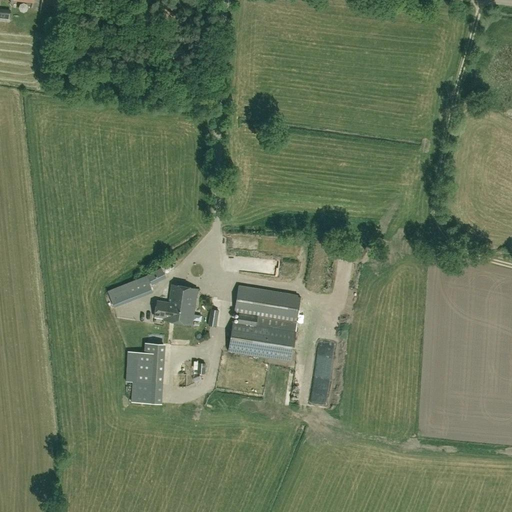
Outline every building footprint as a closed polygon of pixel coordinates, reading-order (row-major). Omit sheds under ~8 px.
[(264,239),(244,240),(244,241),(231,241),(232,255),(256,254),(256,250),(264,250),(264,239)] [(325,282),(326,246),(315,246),(315,282),(325,282)] [(151,283),(165,276),(161,268),(147,275),(151,283)] [(114,306),(152,291),(146,276),(108,291),(114,306)] [(173,303),(170,320),(191,324),(197,288),(171,284),(168,302),(173,303)] [(243,353),(290,361),(295,331),(301,297),(297,297),(298,295),(239,285),(234,313),(239,313),(237,322),(233,322),(228,351),(243,353)] [(173,303),(168,302),(156,300),(154,316),(164,317),(164,319),(170,320),(173,303)] [(219,311),(211,309),(208,326),(216,327),(219,311)] [(159,404),(163,343),(145,342),(144,352),(127,351),(125,382),(131,382),(129,402),(159,404)]
